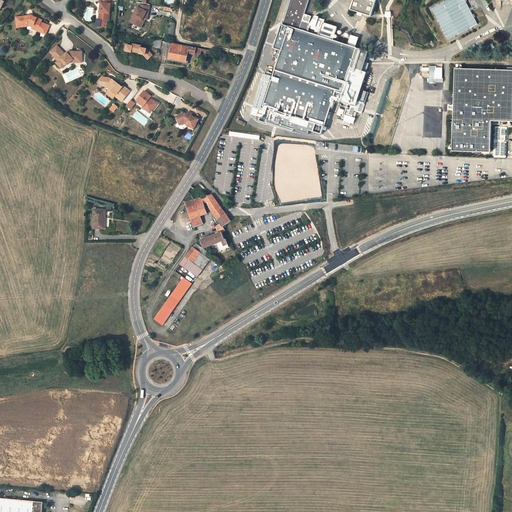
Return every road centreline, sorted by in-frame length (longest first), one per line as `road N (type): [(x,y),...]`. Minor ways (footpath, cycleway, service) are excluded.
road 1 (residential): [(226,108),(174,79),(120,67),(104,44),(45,0)]
road 2 (primary): [(340,261),(404,229),(511,201)]
road 3 (secondary): [(193,171),(142,252),(136,321)]
road 4 (unclassified): [(327,204),(231,211),(193,171)]
road 5 (primary): [(221,332),(340,261)]
